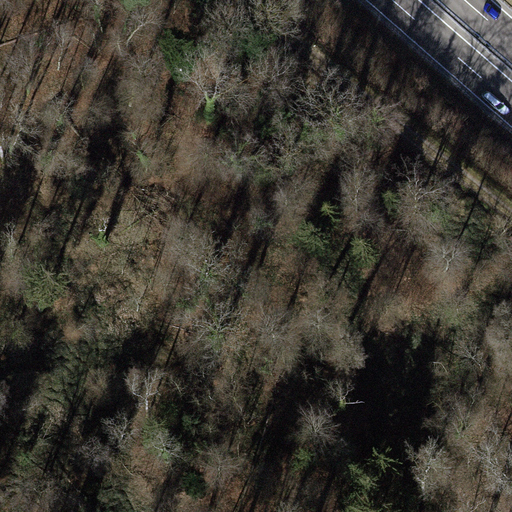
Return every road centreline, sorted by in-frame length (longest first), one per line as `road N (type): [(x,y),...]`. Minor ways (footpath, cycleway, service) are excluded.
road 1 (track): [(511,214),(244,0)]
road 2 (trunk): [(394,0),(511,103)]
